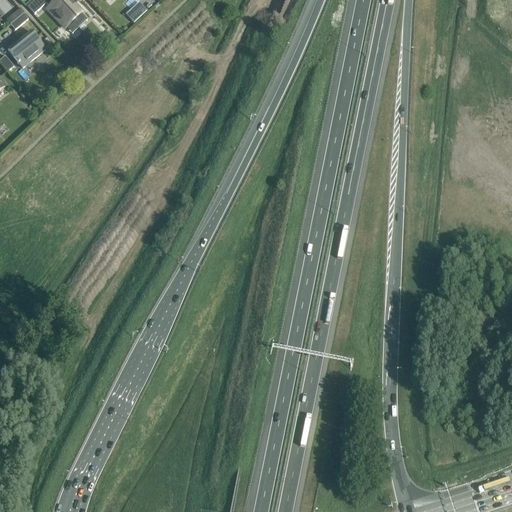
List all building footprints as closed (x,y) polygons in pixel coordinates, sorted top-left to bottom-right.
[(39,0),(35,0),(28,7),(35,15),(44,6),(44,5),(39,0)] [(58,0),(49,0),(44,5),(44,6),(46,4),(50,8),(48,10),(65,29),(67,28),(72,23),(78,30),(87,21),(81,14),(74,6),(77,4),(76,3),(75,4),(72,0),(58,0),(59,0),(58,0)] [(141,11),(131,21),(134,24),(147,12),(141,5),(138,8),(141,11)] [(21,10),(15,15),(18,19),(24,15),(25,13),(21,10)] [(10,25),(15,31),(28,20),(24,15),(18,19),(10,25)] [(8,51),(14,58),(23,69),(46,51),(31,32),(19,42),(22,45),(12,54),(8,50),(8,51)] [(0,61),(0,62),(8,73),(14,68),(5,57),(0,61)]
